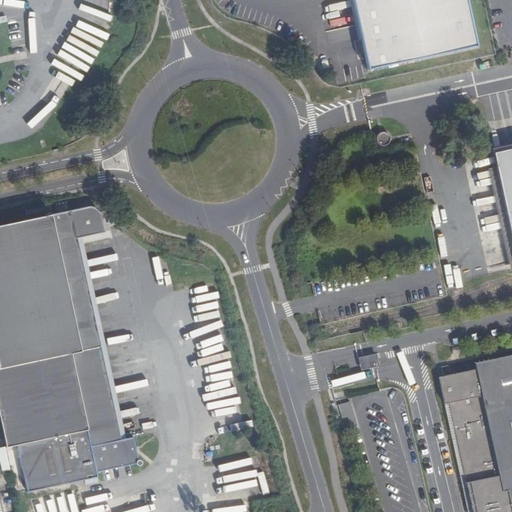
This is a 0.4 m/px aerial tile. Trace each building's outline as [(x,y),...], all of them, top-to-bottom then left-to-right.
[(463,0),(348,0),(365,72),(474,47),(463,0)] [(511,243),(511,148),(495,152),(493,153),(511,243)] [(0,225),(0,426),(5,447),(16,445),(27,492),(97,477),(96,472),(135,464),(135,465),(136,465),(137,466),(138,466),(139,465),(140,465),(141,464),(141,463),(141,462),(140,461),(139,460),(138,460),(137,460),(132,437),(119,440),(75,238),(102,232),(98,215),(98,214),(97,212),(96,211),(95,210),(94,209),(92,208),(90,207),(88,207),(86,207),(83,207),(0,225)] [(379,366),(363,369),(361,362),(377,358),(376,353),(358,357),(361,370),(379,366)] [(474,369),(442,376),(471,511),(511,511),(511,354),(473,363),(474,369)] [(363,369),(379,366),(377,358),(361,362),(363,369)] [(338,405),(341,419),(347,417),(351,429),(357,427),(350,401),(338,405)] [(0,461),(2,471),(9,469),(5,447),(0,448),(0,461)]
